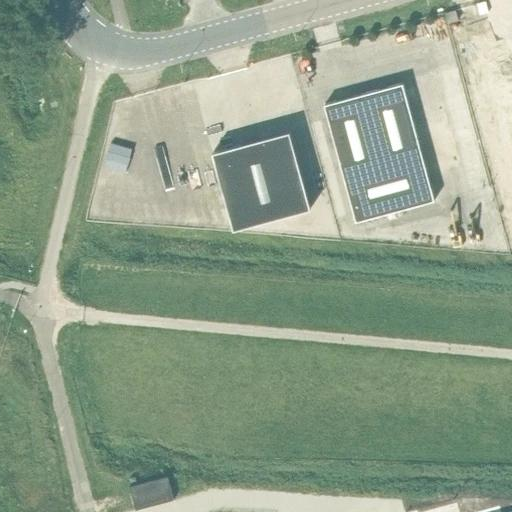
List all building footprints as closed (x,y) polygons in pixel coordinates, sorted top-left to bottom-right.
[(449,23),(458,20),(455,10),(446,13),(449,23)] [(511,166),(511,40),(480,49),(511,166)] [(356,221),(435,200),(403,83),(325,104),(356,221)] [(234,229),(311,208),(290,131),(213,152),(234,229)] [(136,509),(174,499),(168,476),(129,486),(136,509)]
